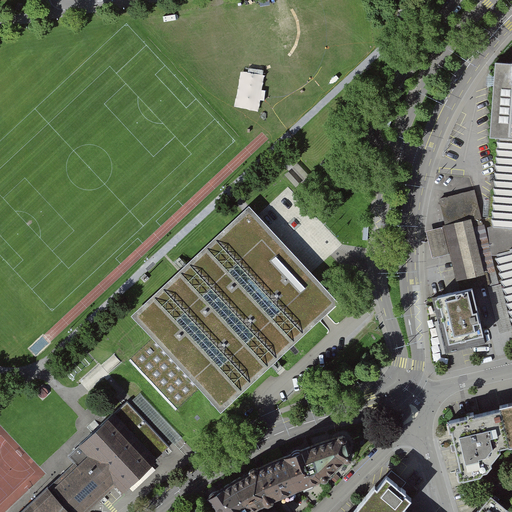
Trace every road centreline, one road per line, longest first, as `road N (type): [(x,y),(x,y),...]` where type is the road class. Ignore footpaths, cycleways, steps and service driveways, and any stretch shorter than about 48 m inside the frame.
road 1 (motorway): [(33,0),(57,81),(98,137),(120,153),(204,176),(272,153),(315,112),(336,68),(336,0)]
road 2 (motorway): [(317,0),(322,28),(310,88),(275,125),(219,154),(156,147),(99,106),(75,74),(65,0)]
road 3 (secondary): [(490,0),(434,66),(389,169),(377,254),(399,349),(393,377)]
road 4 (secondary): [(410,387),(418,353),(407,236),(421,160),(454,87),(511,15)]
road 5 (secondary): [(153,511),(256,442),(345,410)]
road 6 (residential): [(324,511),(416,420)]
